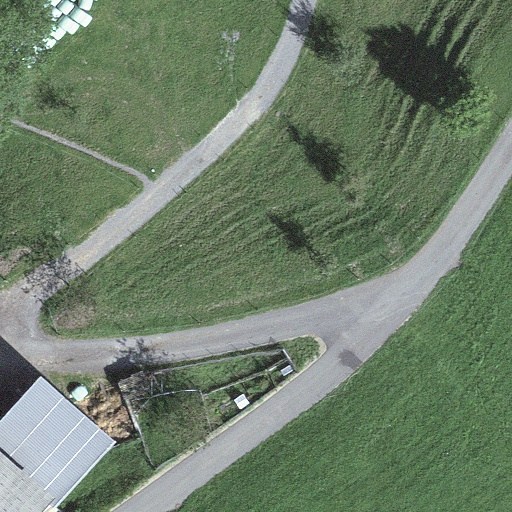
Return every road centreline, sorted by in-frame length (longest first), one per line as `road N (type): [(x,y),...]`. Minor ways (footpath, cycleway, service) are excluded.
road 1 (track): [(511,147),(400,299),(202,343),(121,352),(40,348),(25,325),(31,302),(236,120),(273,78),(306,0)]
road 2 (track): [(400,299),(298,392),(134,511)]
